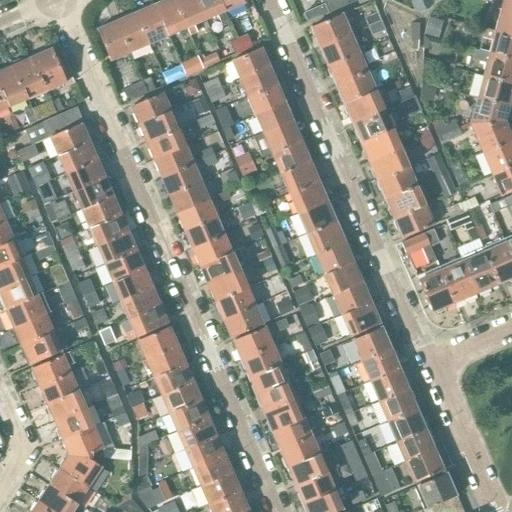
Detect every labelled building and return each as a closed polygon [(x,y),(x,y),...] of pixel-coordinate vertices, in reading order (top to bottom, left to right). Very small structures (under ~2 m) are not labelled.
[(167,36),(186,28),(174,0),(159,0),(159,2),(153,5),(167,36)] [(174,0),(186,28),(190,37),(197,34),(193,25),(204,20),(195,0),(174,0)] [(195,0),(204,20),(210,32),(228,24),(224,12),(219,0),(195,0)] [(219,0),(224,12),(244,3),(242,0),(219,0)] [(327,0),(322,2),(323,5),(324,5),(328,14),(346,6),(343,0),(327,0)] [(433,4),(430,0),(409,0),(415,13),(425,12),(433,4)] [(502,0),(494,32),(511,36),(511,8),(508,0),(502,0)] [(148,44),(167,36),(153,5),(148,7),(146,6),(137,10),(137,12),(134,13),(148,44)] [(324,5),(323,5),(303,13),(307,23),(328,14),(324,5)] [(129,53),(148,44),(134,13),(132,14),(130,13),(122,16),(121,19),(115,21),(129,53)] [(377,13),(364,19),(367,26),(380,21),(377,13)] [(319,47),(350,33),(342,14),(310,28),(311,30),(311,31),(315,40),(316,41),(319,47)] [(443,22),(428,17),(423,36),(437,40),(443,22)] [(129,53),(115,21),(109,24),(108,22),(100,25),(100,28),(96,29),(110,61),(129,53)] [(371,35),(384,29),(380,21),(367,26),(371,35)] [(418,51),(419,24),(411,23),(410,50),(418,51)] [(261,44),(255,31),(236,40),(242,52),(261,44)] [(511,36),(494,32),(488,54),(511,60),(511,36)] [(358,52),(350,33),(319,47),(321,53),(321,55),(325,63),(326,64),(327,66),(358,52)] [(442,42),(437,40),(423,36),(420,44),(440,50),(442,42)] [(228,43),(234,56),(242,52),(236,40),(228,43)] [(37,55),(28,59),(35,77),(39,78),(45,91),(65,82),(50,49),(47,51),(45,49),(38,52),(37,55)] [(239,80),(269,67),(265,59),(267,56),(265,51),(261,50),(260,49),(231,61),(239,80)] [(367,72),(358,52),(327,66),(328,68),(327,70),(331,78),(332,78),(335,85),(367,72)] [(394,52),(378,58),(381,66),(397,59),(394,52)] [(219,62),(215,53),(203,58),(202,55),(198,57),(203,69),(219,62)] [(511,60),(488,54),(483,76),(511,84),(511,60)] [(197,58),(196,57),(179,64),(184,77),(203,69),(198,57),(197,58)] [(26,99),(45,91),(39,78),(35,77),(28,59),(22,61),(20,60),(12,63),(12,66),(9,67),(17,85),(21,86),(26,99)] [(385,74),(400,68),(397,59),(381,66),(385,74)] [(423,60),(422,69),(434,72),(436,64),(423,60)] [(184,77),(179,64),(178,65),(179,66),(161,74),(166,85),(184,77)] [(0,93),(2,94),(8,107),(26,99),(21,86),(17,85),(9,67),(3,70),(1,68),(0,68),(0,93)] [(239,80),(246,98),(276,85),(275,83),(278,80),(276,76),(272,75),(269,67),(239,80)] [(375,91),(367,72),(335,85),(338,92),(338,95),(341,101),(342,102),(343,104),(375,91)] [(511,84),(483,76),(477,99),(508,107),(508,106),(511,105),(511,99),(511,95),(511,90),(511,84)] [(194,79),(182,84),(188,97),(199,92),(194,79)] [(216,79),(202,84),(206,94),(220,88),(216,79)] [(141,82),(120,91),(126,103),(147,94),(141,82)] [(421,84),(420,96),(434,98),(436,87),(421,84)] [(254,116),(284,103),(280,95),(282,92),(281,88),(277,88),(276,85),(246,98),(254,116)] [(210,104),(224,98),(220,88),(206,94),(210,104)] [(410,88),(397,94),(400,102),(397,103),(398,105),(414,98),(410,88)] [(383,110),(375,91),(343,104),(344,105),(344,108),(347,116),(349,117),(352,124),(383,110)] [(139,124),(170,111),(163,93),(131,106),(134,111),(132,113),(136,122),(138,122),(139,124)] [(203,97),(192,102),(198,116),(209,112),(203,97)] [(404,120),(421,113),(414,98),(398,105),(404,120)] [(62,111),(58,99),(50,102),(55,114),(62,111)] [(477,99),(471,120),(499,129),(506,126),(504,122),(504,120),(507,119),(509,111),(507,109),(508,107),(477,99)] [(43,105),(48,117),(55,114),(50,102),(43,105)] [(254,116),(262,133),(292,121),(290,118),(292,115),(291,111),(287,110),(284,103),(254,116)] [(43,123),(49,137),(81,123),(82,122),(76,108),(43,123)] [(23,113),(28,126),(36,122),(31,110),(23,113)] [(392,129),(383,110),(352,124),(354,130),(354,132),(357,140),(359,141),(360,142),(392,129)] [(147,142),(177,129),(178,128),(170,111),(139,124),(140,126),(139,129),(142,136),(145,137),(147,142)] [(240,113),(229,117),(232,126),(243,121),(240,113)] [(210,115),(195,122),(199,130),(214,124),(210,115)] [(12,117),(4,121),(9,133),(17,130),(12,117)] [(454,119),(433,128),(437,138),(458,129),(454,119)] [(470,124),(483,154),(511,141),(511,136),(510,132),(508,131),(506,126),(499,129),(471,120),(470,124)] [(236,134),(247,129),(243,121),(232,126),(236,134)] [(262,133),(271,154),(300,141),(297,133),(299,129),(297,125),(293,124),(292,121),(262,133)] [(49,137),(58,155),(89,142),(86,136),(87,134),(84,127),(82,127),(81,123),(49,137)] [(186,146),(178,129),(178,128),(177,129),(147,142),(149,147),(148,150),(151,157),(154,158),(155,159),(186,146)] [(426,128),(415,133),(418,140),(429,135),(426,128)] [(392,129),(360,142),(361,144),(360,146),(363,154),(366,156),(368,161),(400,148),(392,129)] [(440,145),(461,137),(458,129),(437,138),(440,145)] [(425,151),(435,147),(429,135),(418,140),(422,148),(424,148),(425,151)] [(300,141),(271,154),(279,174),(309,162),(308,159),(310,156),(308,151),(304,150),(300,141)] [(483,154),(491,175),(511,165),(511,141),(483,154)] [(58,155),(65,174),(97,160),(94,154),(95,152),(92,145),(90,145),(89,142),(58,155)] [(32,146),(17,152),(22,164),(37,157),(32,146)] [(193,164),(186,146),(155,159),(155,161),(154,164),(157,171),(160,171),(162,177),(193,164)] [(210,148),(198,153),(201,161),(213,156),(210,148)] [(408,167),(400,148),(368,161),(371,168),(370,171),(374,178),(376,179),(377,181),(408,167)] [(248,153),(234,159),(237,168),(252,162),(248,153)] [(438,154),(425,160),(433,178),(446,172),(438,154)] [(205,169),(217,164),(213,156),(201,161),(205,169)] [(65,174),(73,192),(105,179),(102,172),(103,170),(100,164),(98,163),(97,160),(65,174)] [(241,177),(256,172),(252,162),(237,168),(241,177)] [(309,162),(279,174),(288,195),(318,182),(314,173),(316,170),(314,165),(310,164),(309,162)] [(201,182),(193,164),(162,177),(164,181),(163,184),(166,192),(169,192),(170,195),(201,182)] [(449,169),(458,189),(469,184),(464,175),(462,175),(458,165),(449,169)] [(511,165),(491,175),(500,196),(511,190),(511,165)] [(416,185),(408,167),(377,181),(377,182),(377,185),(379,191),(381,192),(384,199),(416,185)] [(45,172),(31,178),(35,187),(49,180),(45,172)] [(240,187),(234,172),(225,176),(231,191),(240,187)] [(455,192),(446,172),(433,178),(443,198),(455,192)] [(21,173),(10,177),(14,189),(26,184),(21,173)] [(81,210),(112,196),(109,189),(110,187),(108,181),(105,181),(105,179),(73,192),(81,210)] [(209,199),(201,182),(170,195),(171,197),(170,200),(173,207),(175,207),(178,213),(209,199)] [(288,195),(297,215),(326,202),(326,200),(327,196),(325,190),(321,189),(318,182),(288,195)] [(49,184),(37,189),(42,199),(53,194),(49,184)] [(425,205),(416,185),(384,199),(387,206),(387,209),(390,216),(392,217),(393,219),(425,205)] [(81,210),(89,228),(120,215),(117,208),(118,206),(115,199),(113,199),(112,196),(81,210)] [(264,196),(250,202),(254,210),(267,204),(264,196)] [(511,198),(511,196),(489,205),(493,214),(511,205),(511,198)] [(474,198),(463,202),(466,210),(477,206),(474,198)] [(217,217),(209,199),(178,213),(180,217),(179,221),(182,228),(185,229),(185,230),(217,217)] [(33,201),(22,206),(25,214),(36,209),(33,201)] [(55,201),(43,206),(51,223),(70,215),(64,201),(56,204),(55,201)] [(297,215),(306,235),(335,222),(332,214),(333,210),(331,205),(327,204),(326,202),(297,215)] [(466,210),(463,202),(460,203),(459,202),(444,208),(448,217),(466,210)] [(270,211),(267,204),(254,210),(257,217),(270,211)] [(433,225),(425,205),(393,219),(394,221),(393,223),(395,229),(398,231),(401,239),(433,225)] [(29,222),(40,218),(36,209),(25,214),(29,222)] [(89,228),(97,246),(128,233),(125,226),(126,224),(123,217),(121,217),(120,215),(89,228)] [(224,235),(217,217),(185,230),(186,233),(185,236),(188,242),(191,243),(193,248),(224,235)] [(239,219),(227,224),(230,232),(242,227),(239,219)] [(306,235),(314,254),(344,242),(343,240),(344,237),(342,232),(339,231),(335,222),(306,235)] [(5,223),(0,224),(0,246),(13,241),(5,223)] [(487,238),(481,224),(473,228),(479,241),(487,238)] [(257,225),(247,229),(252,241),(262,237),(257,225)] [(466,231),(472,244),(479,241),(473,228),(466,231)] [(65,229),(55,234),(59,242),(70,237),(65,229)] [(274,230),(265,233),(272,249),(280,246),(274,230)] [(433,230),(424,233),(430,247),(438,244),(433,230)] [(97,246),(105,264),(136,251),(133,244),(134,242),(131,236),(129,235),(128,233),(97,246)] [(430,247),(424,233),(401,244),(406,256),(420,249),(427,265),(436,262),(430,247)] [(201,265),(232,252),(224,235),(193,248),(195,251),(193,255),(197,263),(200,264),(201,265)] [(13,241),(0,246),(0,268),(21,260),(13,241)] [(73,242),(61,247),(66,260),(78,254),(73,242)] [(314,254),(323,276),(353,263),(349,254),(350,250),(348,245),(345,244),(344,242),(314,254)] [(37,243),(28,247),(31,256),(41,252),(41,251),(37,243)] [(511,257),(506,243),(484,252),(497,284),(508,280),(510,282),(511,281),(511,257)] [(53,246),(41,251),(41,252),(31,256),(34,263),(56,253),(53,246)] [(280,269),(290,265),(281,246),(280,246),(272,249),(280,269)] [(209,283),(240,270),(246,267),(238,249),(232,252),(201,265),(201,267),(200,270),(203,277),(206,278),(209,283)] [(268,250),(247,259),(250,266),(271,258),(268,250)] [(112,282),(144,269),(141,262),(142,260),(139,254),(137,253),(136,251),(105,264),(112,282)] [(484,252),(462,262),(476,294),(478,293),(481,295),(488,292),(488,289),(497,284),(484,252)] [(72,272),(84,267),(78,254),(66,260),(72,272)] [(21,260),(0,268),(0,289),(29,278),(21,260)] [(462,262),(440,271),(454,303),(464,299),(467,301),(473,298),(474,295),(476,294),(462,262)] [(323,276),(332,295),(361,283),(361,281),(362,278),(360,273),(357,272),(353,263),(323,276)] [(60,264),(48,269),(56,288),(68,283),(60,264)] [(112,282),(120,301),(151,287),(149,281),(150,279),(147,272),(145,271),(144,269),(112,282)] [(247,288),(240,270),(209,283),(210,287),(209,291),(212,298),(215,299),(216,301),(247,288)] [(454,303),(440,271),(418,281),(432,313),(434,312),(437,314),(444,311),(444,308),(454,303)] [(290,289),(304,283),(301,275),(287,282),(290,289)] [(29,278),(0,289),(0,300),(1,304),(4,305),(6,309),(37,296),(29,278)] [(64,305),(65,305),(66,306),(76,301),(68,283),(56,288),(64,305)] [(90,283),(79,288),(83,295),(94,291),(90,283)] [(332,295),(341,316),(370,303),(366,295),(368,291),(366,286),(362,285),(361,283),(332,295)] [(120,301),(128,319),(159,305),(157,299),(158,297),(155,290),(152,289),(151,287),(120,301)] [(306,287),(291,293),(297,307),(312,301),(306,287)] [(224,319),(255,305),(247,288),(216,301),(217,303),(216,306),(219,314),(222,314),(224,319)] [(262,294),(264,301),(275,297),(273,290),(262,294)] [(88,310),(100,304),(94,291),(83,295),(81,296),(88,310)] [(37,296),(6,309),(4,310),(10,323),(13,324),(14,328),(45,315),(50,312),(42,294),(37,296)] [(288,296),(276,302),(281,313),(294,308),(288,296)] [(72,320),(82,316),(76,301),(66,306),(72,320)] [(370,303),(341,316),(350,336),(379,323),(378,321),(379,318),(377,313),(374,312),(370,303)] [(162,308),(160,307),(159,305),(128,319),(133,329),(125,332),(128,340),(167,324),(164,317),(165,315),(162,308)] [(255,305),(224,319),(225,322),(224,326),(227,333),(231,334),(232,337),(263,324),(255,305)] [(311,305),(299,310),(306,328),(319,323),(311,305)] [(102,309),(90,315),(95,327),(107,321),(102,309)] [(45,315),(14,328),(12,329),(17,341),(20,342),(22,346),(53,333),(45,315)] [(84,319),(73,325),(77,333),(88,328),(84,319)] [(284,319),(273,324),(277,333),(288,328),(284,319)] [(320,325),(307,330),(314,348),(327,343),(320,325)] [(109,327),(98,332),(103,347),(115,342),(109,327)] [(137,341),(145,359),(176,346),(175,343),(176,340),(174,334),(171,334),(168,327),(137,341)] [(239,360),(272,346),(265,328),(233,341),(236,349),(235,351),(239,360)] [(360,362),(390,349),(389,346),(390,343),(388,338),(385,338),(381,328),(351,341),(360,362)] [(59,331),(53,333),(22,346),(20,347),(26,360),(29,361),(31,365),(67,350),(59,331)] [(304,334),(296,337),(303,355),(312,351),(304,334)] [(81,347),(88,365),(92,363),(93,365),(101,361),(94,344),(91,342),(81,347)] [(145,359),(153,376),(184,363),(183,361),(184,358),(182,353),(179,352),(176,346),(145,359)] [(280,364),(272,346),(239,360),(244,370),(246,371),(249,378),(280,364)] [(390,349),(360,362),(369,382),(399,369),(395,360),(396,357),(394,352),(391,351),(390,349)] [(309,369),(318,366),(312,351),(303,355),(309,369)] [(318,355),(323,367),(334,362),(329,351),(318,355)] [(71,374),(68,367),(73,365),(69,354),(32,369),(33,372),(32,374),(34,380),(37,381),(40,387),(71,374)] [(123,369),(127,368),(123,359),(111,365),(115,372),(122,369),(123,369)] [(98,377),(107,373),(101,361),(93,365),(98,377)] [(153,376),(161,395),(192,382),(190,379),(192,376),(189,370),(186,370),(184,363),(153,376)] [(288,382),(280,364),(249,378),(252,385),(251,387),(255,396),(288,382)] [(129,384),(123,369),(122,369),(115,372),(122,388),(129,384)] [(369,382),(377,402),(407,390),(406,387),(408,384),(405,379),(402,378),(399,369),(369,382)] [(337,372),(328,376),(336,395),(343,392),(345,391),(337,372)] [(78,391),(71,374),(40,387),(42,393),(41,395),(44,402),(46,402),(47,405),(78,391)] [(325,380),(309,387),(311,394),(328,387),(325,380)] [(101,386),(106,399),(107,400),(117,396),(111,382),(101,386)] [(169,413),(199,400),(198,397),(200,394),(197,388),(194,387),(192,382),(161,395),(169,413)] [(264,413),(296,400),(288,382),(255,396),(259,407),(262,407),(264,413)] [(314,401),(331,394),(328,387),(311,394),(314,401)] [(377,402),(386,423),(416,410),(412,401),(414,398),(411,392),(408,391),(407,390),(377,402)] [(86,409),(78,391),(47,405),(48,408),(47,410),(50,416),(52,416),(55,423),(86,409)] [(139,391),(126,397),(131,408),(144,402),(139,391)] [(346,416),(353,413),(343,392),(336,395),(346,416)] [(110,411),(121,406),(117,396),(107,400),(106,399),(105,400),(110,411)] [(169,413),(176,431),(207,418),(206,416),(208,413),(205,407),(202,406),(199,400),(169,413)] [(303,418),(296,400),(264,413),(267,420),(266,423),(270,432),(303,418)] [(142,404),(131,409),(136,421),(148,416),(142,404)] [(336,404),(321,411),(324,418),(339,412),(336,404)] [(93,427),(86,409),(55,423),(58,429),(56,432),(59,437),(61,438),(62,440),(93,427)] [(386,423),(395,442),(425,430),(424,428),(425,425),(423,419),(420,418),(416,410),(386,423)] [(125,413),(114,417),(119,428),(130,424),(125,413)] [(353,413),(346,416),(350,427),(357,425),(353,413)] [(176,431),(184,449),(215,436),(214,434),(216,431),(213,425),(210,425),(207,418),(176,431)] [(311,436),(303,418),(270,432),(274,442),(277,442),(280,449),(311,436)] [(340,424),(331,428),(336,438),(345,434),(340,424)] [(63,443),(62,445),(64,450),(66,450),(69,456),(106,459),(93,427),(62,440),(63,443)] [(395,442),(403,463),(433,450),(429,441),(431,438),(429,432),(425,431),(425,430),(395,442)] [(158,440),(154,431),(138,437),(137,449),(147,445),(158,440)] [(184,449),(192,467),(223,454),(222,452),(223,448),(221,443),(217,442),(215,436),(184,449)] [(319,454),(311,436),(280,449),(283,456),(282,459),(286,469),(319,454)] [(364,439),(356,442),(362,457),(372,452),(370,453),(364,439)] [(350,441),(342,445),(350,462),(358,459),(350,441)] [(137,449),(137,470),(147,465),(147,445),(137,449)] [(115,449),(114,460),(130,461),(131,451),(115,449)] [(403,463),(412,483),(442,470),(441,468),(443,465),(440,459),(437,458),(433,450),(403,463)] [(362,457),(371,476),(381,472),(372,452),(362,457)] [(192,467),(200,486),(231,472),(230,470),(231,467),(229,461),(226,460),(223,454),(192,467)] [(319,454),(286,469),(290,478),(293,479),(296,486),(327,472),(319,454)] [(106,459),(69,456),(66,460),(63,460),(59,466),(61,468),(60,470),(87,488),(101,467),(106,459)] [(366,478),(358,459),(350,462),(358,481),(366,478)] [(137,470),(136,492),(149,486),(147,479),(147,465),(137,470)] [(327,472),(296,486),(298,492),(298,495),(301,505),(335,490),(331,481),(339,477),(335,469),(327,472)] [(77,505),(87,488),(60,470),(59,471),(55,472),(51,478),(52,481),(49,486),(77,505)] [(200,486),(207,503),(238,490),(238,488),(239,485),(236,479),(233,479),(231,472),(200,486)] [(383,478),(381,472),(371,476),(379,497),(391,492),(385,477),(383,478)] [(423,510),(456,496),(455,494),(454,495),(450,487),(452,486),(446,473),(413,487),(423,510)] [(52,511),(72,511),(77,505),(49,486),(45,492),(42,492),(38,498),(39,501),(38,503),(52,511)] [(150,490),(149,486),(136,492),(136,493),(137,496),(137,497),(146,509),(157,504),(150,490)] [(207,503),(211,511),(236,511),(246,508),(245,506),(246,502),(244,498),(241,497),(238,490),(207,503)] [(335,490),(301,505),(304,511),(336,511),(343,509),(335,490)] [(362,491),(348,497),(351,506),(365,500),(362,491)] [(456,496),(431,506),(432,511),(462,511),(456,496)] [(142,511),(130,499),(115,507),(123,511),(142,511)] [(178,511),(174,501),(156,509),(157,511),(178,511)] [(383,504),(386,511),(397,511),(393,501),(383,504)] [(30,511),(52,511),(38,503),(37,504),(34,504),(30,511)]
